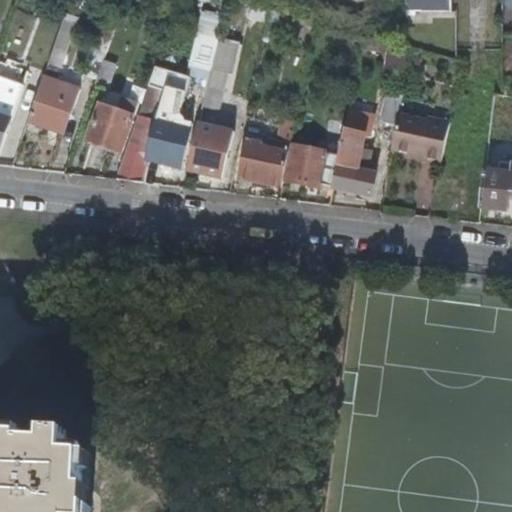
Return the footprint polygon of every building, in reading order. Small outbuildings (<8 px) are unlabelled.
[(453,0),(407,0),(408,11),(454,11),(453,0)] [(79,19),(67,15),(51,62),(62,66),(79,19)] [(253,45),(261,27),(244,20),(236,38),(253,45)] [(119,65),(104,60),(97,81),(112,86),(119,65)] [(203,113),(202,119),(216,123),(228,73),(213,69),(213,70),(203,113)] [(82,90),(46,77),(30,122),(64,134),(71,115),(74,116),(82,90)] [(15,113),(24,87),(0,79),(0,155),(10,125),(1,122),(5,110),(15,113)] [(168,92),(152,86),(144,106),(151,109),(155,107),(164,108),(168,92)] [(383,121),(399,125),(402,111),(405,97),(389,94),(383,121)] [(135,116),(103,105),(89,142),(122,153),(135,116)] [(151,109),(144,106),(141,116),(160,121),(164,108),(155,107),(151,109)] [(372,113),(350,109),(341,155),(334,187),(374,195),(378,172),(371,171),(374,151),(365,149),(368,135),(371,136),(374,121),(371,120),(372,113)] [(413,157),(443,163),(453,120),(402,111),(399,125),(394,150),(413,154),(413,157)] [(136,182),(145,183),(150,161),(160,121),(141,116),(119,180),(136,182)] [(194,130),(160,121),(150,161),(183,168),(194,130)] [(200,124),(199,129),(214,132),(209,153),(223,156),(225,147),(230,148),(234,132),(200,124)] [(214,132),(199,129),(189,170),(224,178),(228,157),(209,153),(214,132)] [(291,152),(295,135),(283,133),(279,149),(267,147),(266,152),(262,151),(263,143),(248,140),(240,177),(284,186),(290,157),(284,156),(285,150),(291,152)] [(334,187),(341,155),(295,146),(288,180),(334,189),(334,187)] [(511,171),(484,170),(481,212),(511,214),(511,200),(511,171)] [(25,434),(0,433),(0,511),(91,511),(92,502),(85,502),(87,452),(69,451),(69,436),(49,435),(49,440),(25,439),(25,434)]
